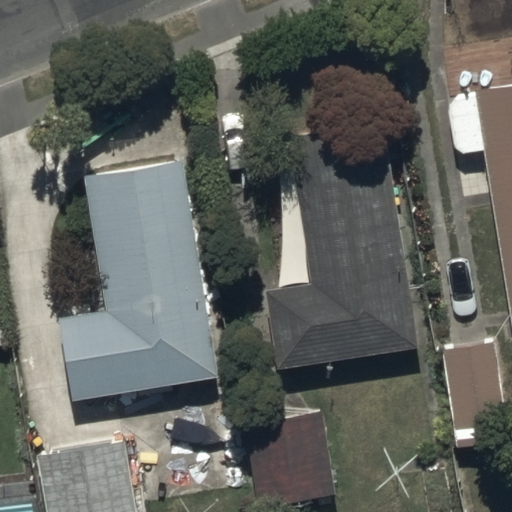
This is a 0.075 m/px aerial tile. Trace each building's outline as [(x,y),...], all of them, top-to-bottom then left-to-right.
[(511,329),(511,82),(475,88),(477,98),(449,102),(456,152),(484,148),(511,329)] [(386,127),(295,142),(320,288),(265,298),(278,373),(423,348),(386,127)] [(214,355),(178,139),(80,155),(102,288),(58,295),(71,379),(214,355)] [(500,350),(447,354),(455,441),(508,436),(500,350)] [(316,392),(243,404),(257,490),(331,478),(316,392)] [(135,511),(119,420),(31,436),(44,511),(135,511)]
